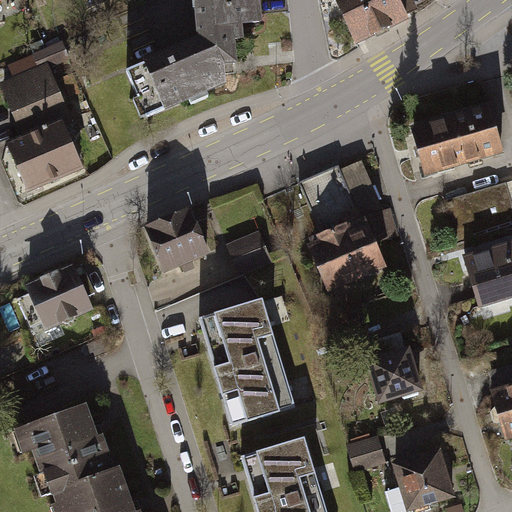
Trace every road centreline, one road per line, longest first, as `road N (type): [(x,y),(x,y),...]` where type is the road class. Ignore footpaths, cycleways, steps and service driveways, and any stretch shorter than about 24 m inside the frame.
road 1 (residential): [(356,90),(381,139),(494,511)]
road 2 (residential): [(96,214),(191,511)]
road 3 (tertiary): [(330,105),(96,214)]
road 4 (tertiary): [(488,0),(356,90)]
